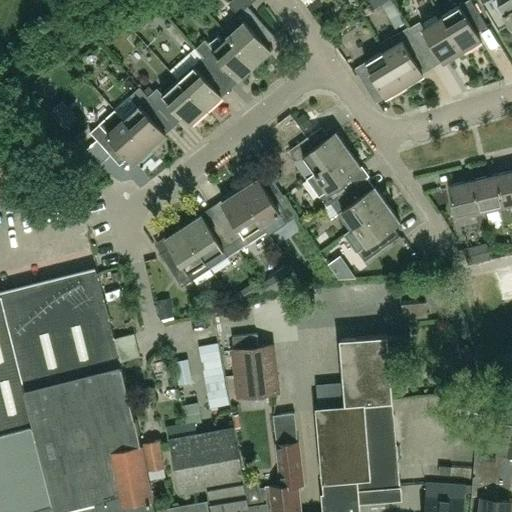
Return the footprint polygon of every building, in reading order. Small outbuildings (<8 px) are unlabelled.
[(471,0),(469,0),(442,16),(463,51),(481,40),(478,34),(468,17),(478,11),(471,0)] [(511,23),(511,0),(481,0),(499,30),(511,22),(511,23)] [(393,1),(383,7),(397,29),(406,24),(393,1)] [(269,51),(263,43),(272,35),(245,5),(219,28),(225,35),(226,34),(254,65),(269,51)] [(463,51),(442,16),(413,34),(421,45),(431,39),(445,62),(446,61),(463,51)] [(410,52),(421,45),(413,34),(409,27),(399,34),(380,45),(384,51),(405,85),(423,74),(410,52)] [(204,41),(195,50),(202,57),(211,68),(220,60),(238,79),(254,65),(226,34),(225,35),(210,48),(204,41)] [(382,51),(381,51),(353,68),(360,79),(371,73),(385,96),(403,85),(382,51)] [(211,68),(202,57),(192,66),(191,65),(176,79),(204,110),(220,96),(202,76),(211,68)] [(182,118),(188,124),(204,110),(176,79),(160,93),(157,90),(147,98),(155,107),(161,113),(170,105),(182,118)] [(139,106),(122,120),(148,149),(164,135),(146,115),(155,107),(147,98),(139,88),(130,96),(139,106)] [(114,111),(89,133),(106,151),(107,151),(115,144),(128,158),(132,163),(148,149),(122,120),(119,117),(117,114),(114,111)] [(306,154),(318,170),(318,171),(349,149),(337,131),(317,145),(310,135),(292,148),(300,159),(306,154)] [(109,155),(96,140),(85,150),(98,165),(109,155)] [(349,149),(318,171),(318,170),(307,178),(326,205),(336,198),(350,189),(343,179),(361,166),(349,149)] [(504,205),(508,203),(511,202),(511,170),(497,174),(504,205)] [(483,210),(499,206),(502,223),(511,220),(508,203),(504,205),(497,174),(473,180),(480,210),(483,210)] [(267,234),(295,215),(280,192),(270,199),(256,177),(238,189),(267,234)] [(480,210),(473,180),(448,185),(455,216),(474,212),(478,228),(487,226),(483,210),(480,210)] [(350,230),(388,203),(376,186),(362,196),(355,186),(350,190),(350,189),(336,198),(344,209),(338,213),(349,229),(350,230)] [(267,234),(238,189),(220,201),(228,213),(219,220),(218,218),(217,218),(237,250),(264,233),(266,235),(267,234)] [(400,220),(388,203),(350,230),(349,229),(344,233),(356,251),(357,251),(364,261),(400,235),(399,235),(397,236),(391,227),(400,220)] [(237,250),(217,218),(207,225),(200,214),(182,226),(209,269),(237,250)] [(159,253),(176,278),(181,286),(209,269),(182,226),(164,237),(170,246),(159,253)] [(487,242),(465,247),(468,264),(491,258),(487,242)] [(0,295),(0,296),(29,412),(126,388),(122,370),(97,271),(0,295)] [(234,303),(246,299),(240,290),(229,296),(234,303)] [(0,433),(32,425),(29,412),(0,296),(0,433)] [(174,316),(170,298),(156,300),(160,319),(174,316)] [(403,318),(427,316),(425,302),(402,304),(403,318)] [(328,492),(324,492),(325,511),(359,511),(358,496),(401,493),(395,413),(394,413),(393,401),(394,401),(388,333),(340,337),(345,403),(317,406),(323,481),(327,480),(328,492)] [(137,335),(118,340),(123,356),(142,350),(137,335)] [(199,346),(210,407),(229,403),(218,343),(199,346)] [(270,346),(231,351),(238,399),(276,393),(270,346)] [(153,511),(141,450),(126,388),(29,412),(32,425),(55,511),(56,511),(96,502),(97,511),(153,511)] [(405,427),(422,427),(423,401),(405,400),(405,427)] [(478,430),(476,453),(500,455),(511,456),(511,409),(489,407),(486,431),(478,430)] [(55,511),(32,425),(0,433),(0,511),(55,511)] [(224,510),(224,511),(266,511),(265,504),(264,504),(255,475),(243,477),(233,427),(170,438),(179,488),(207,484),(211,511),(224,510)] [(158,439),(143,441),(148,469),(162,466),(158,439)] [(266,486),(268,511),(300,511),(302,511),(301,502),(299,502),(297,484),(304,483),(299,441),(277,444),(282,485),(266,486)] [(480,496),(478,511),(509,511),(511,499),(508,499),(509,485),(497,483),(500,455),(476,453),(471,495),(480,496)] [(423,511),(460,511),(462,497),(460,497),(461,484),(427,482),(426,495),(425,495),(423,511)] [(208,511),(209,511),(208,511),(206,499),(163,507),(163,511),(208,511)]
